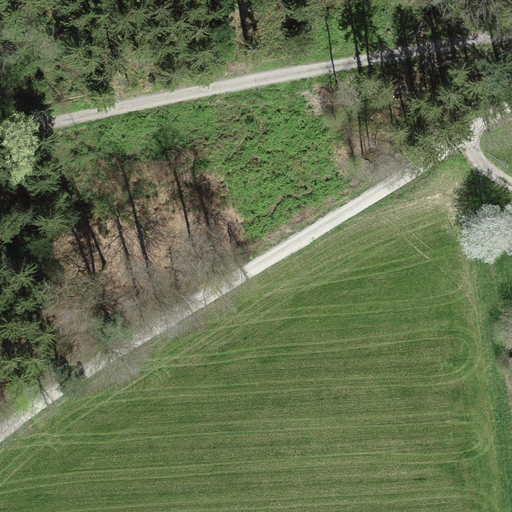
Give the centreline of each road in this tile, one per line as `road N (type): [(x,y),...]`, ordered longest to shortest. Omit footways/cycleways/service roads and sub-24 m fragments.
road 1 (track): [(0,435),(191,300),(461,133)]
road 2 (track): [(511,29),(0,133)]
